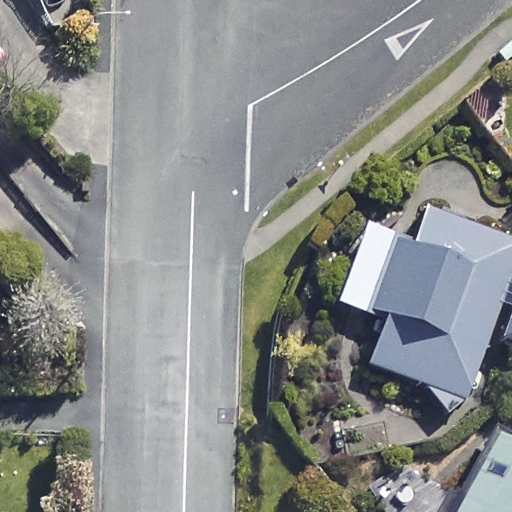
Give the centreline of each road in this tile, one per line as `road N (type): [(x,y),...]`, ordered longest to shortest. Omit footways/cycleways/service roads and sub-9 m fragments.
road 1 (residential): [(194,131),(184,511)]
road 2 (unclassified): [(194,131),(348,48),(418,0)]
road 3 (residential): [(196,0),(194,131)]
